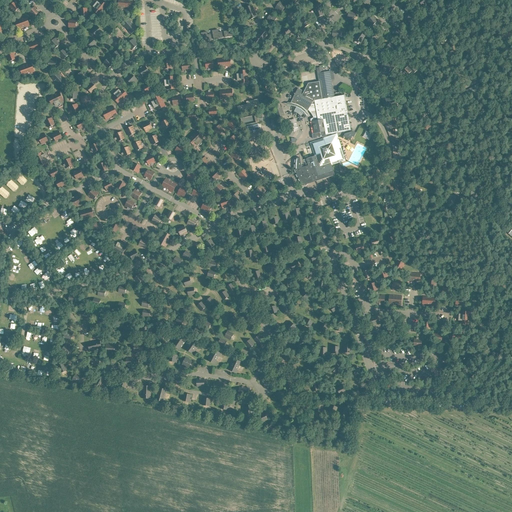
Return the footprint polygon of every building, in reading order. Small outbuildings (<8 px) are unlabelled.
[(9,7),(14,13),(20,7),(18,4),(19,3),(16,0),(9,7)] [(101,0),(99,3),(97,2),(96,3),(95,2),(94,3),(94,4),(94,5),(93,7),(95,8),(93,10),(100,16),(108,6),(101,0)] [(127,9),(131,9),(131,0),(119,0),(118,8),(122,9),(122,7),(127,8),(127,9)] [(375,5),(379,10),(385,6),(381,0),(375,5)] [(275,9),(281,13),(286,6),(280,2),(275,9)] [(315,14),(316,18),(325,15),(321,3),(312,6),(313,10),(314,9),(315,14)] [(244,9),(249,20),(258,16),(256,13),(254,9),(253,5),(244,9)] [(31,15),(34,18),(40,12),(38,10),(39,10),(38,8),(37,9),(35,6),(28,12),(31,15)] [(88,11),(87,8),(79,9),(80,13),(81,13),(81,16),(89,15),(88,11)] [(351,19),(354,20),(357,12),(353,11),(353,12),(350,10),(347,19),(351,20),(351,19)] [(266,22),(273,26),(277,18),(273,16),(274,15),(270,14),(266,22)] [(407,20),(415,22),(417,16),(409,14),(407,20)] [(370,24),(372,26),(379,21),(376,18),(375,18),(373,16),(367,22),(369,24),(370,24)] [(27,17),(15,21),(18,30),(21,29),(21,28),(26,26),(26,27),(30,25),(27,17)] [(299,23),(303,29),(311,24),(309,20),(308,21),(306,18),(299,23)] [(76,28),(77,20),(73,19),(72,20),(69,20),(68,28),(72,28),(72,27),(76,28)] [(128,32),(131,35),(138,28),(130,19),(122,25),(125,28),(125,27),(129,31),(128,32)] [(92,31),(98,37),(103,32),(97,25),(93,28),(94,29),(92,31)] [(280,33),(287,39),(293,33),(286,27),(284,30),(283,30),(280,33)] [(394,36),(400,40),(405,33),(399,29),(394,36)] [(253,40),(261,46),(269,35),(261,30),(259,33),(256,37),(256,36),(253,40)] [(355,38),(362,43),(365,40),(364,39),(366,36),(359,32),(357,35),(358,35),(355,38)] [(86,41),(93,49),(98,44),(92,37),(86,41)] [(55,49),(61,44),(59,42),(60,41),(59,40),(58,40),(56,38),(49,44),(51,47),(52,46),(55,49)] [(129,47),(132,51),(138,45),(135,42),(137,41),(134,38),(128,44),(130,46),(129,47)] [(40,49),(43,48),(40,40),(28,44),(31,52),(35,51),(34,50),(39,48),(40,49)] [(385,49),(390,54),(395,48),(390,43),(385,49)] [(62,57),(64,59),(70,54),(65,48),(58,54),(61,58),(62,57)] [(115,58),(117,61),(124,55),(121,52),(120,52),(118,50),(111,56),(114,58),(115,58)] [(8,58),(9,62),(18,59),(15,51),(6,55),(7,59),(8,58)] [(106,65),(109,68),(115,63),(112,60),(109,57),(103,63),(105,66),(106,65)] [(218,58),(219,68),(223,68),(223,67),(228,66),(228,67),(231,67),(231,57),(218,58)] [(48,68),(56,69),(57,59),(53,59),(53,60),(49,60),(48,68)] [(205,60),(206,69),(214,69),(213,59),(205,60)] [(389,72),(392,73),(397,65),(385,59),(381,67),(384,69),(383,70),(389,73),(389,72)] [(410,73),(412,76),(419,69),(411,60),(404,66),(406,68),(405,69),(409,74),(410,73)] [(163,65),(164,69),(172,68),(171,61),(162,62),(162,65),(163,65)] [(182,62),(183,72),(190,71),(190,61),(182,62)] [(20,67),(23,76),(27,74),(26,74),(31,72),(31,73),(35,72),(32,63),(20,67)] [(139,69),(143,77),(147,75),(147,76),(150,74),(145,65),(139,69)] [(345,95),(334,97),(331,79),(334,79),(332,71),(322,73),(321,67),(317,68),(319,82),(308,83),(304,92),(298,89),(291,103),(292,103),(297,105),(302,107),(306,110),(307,112),(308,110),(310,111),(312,114),(313,115),(314,118),(311,119),(311,122),(312,121),(314,133),(325,131),(326,135),(351,130),(345,95)] [(239,81),(240,84),(249,83),(248,70),(239,71),(239,74),(237,74),(238,81),(239,81)] [(51,78),(60,87),(67,81),(64,78),(60,75),(61,74),(58,71),(51,78)] [(79,80),(81,82),(88,77),(83,71),(75,77),(78,81),(79,80)] [(126,79),(132,85),(134,82),(135,83),(138,80),(131,73),(126,79)] [(167,87),(167,89),(177,88),(176,76),(166,77),(166,80),(164,80),(165,87),(167,87)] [(143,87),(147,94),(153,91),(149,82),(146,84),(146,85),(143,87)] [(469,95),(479,89),(478,88),(483,85),(481,82),(466,91),(469,95)] [(86,87),(92,94),(95,91),(95,92),(98,89),(92,83),(90,85),(89,84),(86,87)] [(113,97),(119,104),(129,96),(123,89),(121,91),(119,89),(114,94),(115,96),(113,97)] [(220,90),(220,100),(224,99),(224,98),(230,98),(230,99),(233,98),(233,89),(220,90)] [(210,100),(211,100),(214,100),(214,91),(206,91),(207,100),(210,100)] [(55,104),(56,106),(62,103),(61,101),(64,100),(60,92),(48,97),(52,106),(55,104)] [(186,95),(187,104),(192,103),(192,102),(195,102),(194,93),(191,94),(191,95),(186,95)] [(81,102),(89,105),(92,98),(82,94),(81,98),(82,99),(81,102)] [(156,107),(158,110),(166,106),(161,94),(152,99),(153,101),(152,102),(155,108),(156,107)] [(172,97),(173,106),(178,105),(181,104),(180,95),(176,96),(176,97),(172,97)] [(382,101),(384,110),(397,107),(396,98),(392,99),(391,98),(386,99),(386,101),(382,101)] [(237,106),(239,111),(260,107),(258,100),(246,102),(247,104),(237,106)] [(69,107),(72,115),(80,111),(78,107),(79,107),(78,103),(69,107)] [(279,104),(274,105),(276,111),(278,117),(281,116),(283,116),(283,114),(284,114),(282,107),(280,108),(279,104)] [(102,111),(106,120),(110,118),(109,118),(114,115),(114,116),(118,114),(113,106),(102,111)] [(209,109),(210,117),(217,116),(216,107),(212,107),(212,108),(209,109)] [(188,113),(189,122),(194,121),(194,120),(196,120),(196,111),(192,111),(192,113),(188,113)] [(47,124),(48,128),(56,124),(53,117),(44,121),(46,125),(47,124)] [(230,127),(232,130),(239,124),(236,121),(235,121),(233,118),(226,125),(229,128),(230,127)] [(76,122),(79,130),(83,128),(83,129),(87,127),(83,119),(79,121),(76,122)] [(160,123),(164,130),(172,125),(171,122),(170,122),(168,119),(160,123)] [(143,125),(146,133),(150,131),(150,130),(153,128),(149,120),(145,122),(145,124),(143,125)] [(218,133),(220,135),(226,129),(223,126),(223,127),(220,124),(214,130),(217,134),(218,133)] [(127,133),(129,136),(137,132),(133,126),(125,130),(127,133)] [(52,135),(56,143),(61,141),(60,140),(63,138),(59,131),(55,132),(56,133),(52,135)] [(114,135),(117,142),(125,139),(124,135),(125,135),(123,131),(114,135)] [(188,140),(194,146),(197,144),(198,146),(203,141),(202,140),(204,137),(197,131),(188,140)] [(344,136),(351,140),(353,136),(354,137),(356,133),(353,131),(345,134),(344,136)] [(39,137),(42,145),(46,143),(46,142),(49,141),(45,133),(41,135),(42,136),(39,137)] [(232,143),(235,145),(241,139),(238,136),(237,137),(235,134),(229,140),(232,143)] [(331,176),(334,176),(335,175),(332,166),(332,165),(345,160),(337,134),(310,142),(314,156),(304,159),(306,165),(308,165),(309,166),(302,168),(302,166),(301,158),(297,158),(296,162),(295,165),(296,168),(296,172),(297,175),(299,178),(301,181),(302,182),(304,180),(304,181),(305,181),(306,181),(306,182),(315,179),(316,181),(331,176)] [(151,142),(153,145),(161,141),(159,137),(158,138),(156,135),(149,138),(150,142),(151,142)] [(135,148),(137,151),(144,147),(141,140),(132,144),(134,148),(135,148)] [(90,146),(93,153),(101,150),(99,146),(100,145),(99,142),(90,146)] [(175,152),(181,156),(186,148),(179,144),(175,152)] [(121,150),(124,157),(132,154),(130,150),(131,150),(130,146),(121,150)] [(234,158),(236,160),(242,155),(237,149),(230,155),(233,158),(234,158)] [(34,156),(40,167),(48,163),(47,161),(48,160),(45,154),(44,154),(43,152),(34,156)] [(145,158),(149,166),(156,162),(152,154),(148,156),(148,157),(145,158)] [(200,162),(205,167),(211,162),(205,156),(200,162)] [(62,162),(66,169),(74,165),(72,161),(73,161),(71,157),(62,162)] [(99,169),(101,172),(109,169),(107,165),(108,164),(107,161),(98,165),(100,168),(99,169)] [(131,169),(138,173),(140,170),(141,166),(134,162),(132,166),(133,166),(131,169)] [(49,171),(53,178),(56,177),(56,178),(60,176),(56,167),(49,171)] [(73,172),(77,180),(80,178),(81,179),(84,177),(80,169),(78,171),(77,170),(73,172)] [(144,177),(151,181),(155,172),(152,170),(151,171),(148,169),(144,177)] [(210,175),(216,181),(220,178),(219,177),(221,175),(215,169),(213,171),(213,172),(210,175)] [(242,178),(244,180),(251,174),(247,171),(247,172),(244,169),(238,175),(241,179),(242,178)] [(190,180),(193,182),(198,175),(194,173),(193,173),(190,172),(186,179),(189,181),(190,180)] [(56,181),(59,189),(63,187),(63,186),(66,185),(62,177),(59,179),(59,180),(56,181)] [(169,191),(172,193),(177,184),(166,178),(161,186),(165,188),(170,190),(169,191)] [(103,184),(107,192),(114,188),(110,179),(106,181),(106,182),(103,184)] [(115,187),(123,191),(125,187),(126,188),(127,184),(120,180),(118,183),(117,183),(115,187)] [(216,191),(218,193),(225,187),(219,181),(212,188),(215,191),(216,191)] [(255,191),(260,197),(266,190),(264,188),(265,187),(262,184),(255,191)] [(181,195),(184,197),(188,190),(185,188),(184,189),(181,187),(177,194),(181,196),(181,195)] [(195,196),(199,197),(202,190),(199,188),(199,189),(196,187),(191,195),(195,196)] [(91,198),(94,200),(100,194),(93,188),(87,196),(91,199),(91,198)] [(134,199),(137,201),(142,192),(135,188),(131,196),(134,198),(134,199)] [(235,200),(237,203),(244,197),(238,191),(231,198),(234,201),(235,200)] [(456,198),(456,197),(451,195),(449,195),(446,201),(452,203),(451,204),(452,204),(453,204),(454,202),(456,198)] [(71,199),(74,207),(77,206),(78,206),(82,205),(78,196),(71,199)] [(154,204),(162,208),(164,204),(163,204),(164,201),(157,197),(155,201),(156,201),(154,204)] [(220,201),(223,209),(230,206),(227,197),(223,198),(223,200),(220,201)] [(125,207),(131,211),(136,203),(132,201),(133,200),(129,199),(125,207)] [(201,210),(207,213),(212,204),(209,202),(209,203),(205,201),(201,210)] [(80,211),(82,220),(86,219),(91,217),(91,218),(94,217),(92,208),(80,211)] [(300,211),(299,208),(291,210),(292,213),(293,213),(294,216),(302,214),(301,211),(300,211)] [(166,217),(174,221),(176,217),(175,217),(177,214),(169,210),(167,213),(168,214),(166,217)] [(282,217),(283,221),(291,219),(290,215),(289,215),(288,212),(281,214),(281,217),(282,217)] [(155,223),(158,225),(163,217),(159,215),(159,216),(156,214),(151,222),(155,224),(155,223)] [(191,226),(194,228),(198,220),(192,216),(187,225),(190,227),(191,226)] [(272,221),(273,225),(280,223),(279,219),(278,219),(278,216),(270,218),(271,221),(272,221)] [(269,227),(268,224),(267,224),(266,221),(258,223),(259,226),(260,226),(261,229),(269,227)] [(96,231),(99,233),(104,225),(97,222),(92,230),(96,232),(96,231)] [(109,230),(116,233),(118,230),(119,230),(121,227),(112,223),(109,230)] [(178,229),(181,237),(188,234),(184,225),(180,226),(181,228),(178,229)] [(248,230),(249,233),(257,231),(256,228),(255,228),(254,225),(246,227),(247,230),(248,230)] [(245,236),(244,232),(243,233),(242,229),(235,231),(235,235),(236,234),(237,238),(245,236)] [(158,243),(166,247),(168,244),(167,244),(169,239),(170,240),(172,236),(164,232),(158,243)] [(313,233),(305,235),(306,238),(307,238),(307,241),(315,239),(315,236),(314,236),(313,233)] [(295,241),(296,245),(304,243),(303,239),(302,240),(301,236),(293,238),(294,242),(295,241)] [(371,240),(373,248),(378,247),(377,246),(380,245),(378,236),(374,238),(374,239),(371,240)] [(386,239),(389,246),(397,243),(395,236),(386,239)] [(142,247),(145,249),(149,241),(146,239),(145,240),(142,238),(138,246),(142,248),(142,247)] [(215,245),(211,239),(205,243),(209,249),(215,245)] [(282,240),(284,247),(291,245),(290,239),(282,240)] [(272,243),(274,250),(282,248),(280,241),(272,243)] [(110,251),(121,257),(126,248),(124,247),(124,245),(118,242),(117,244),(115,242),(110,251)] [(355,245),(358,253),(365,251),(362,242),(358,243),(359,244),(355,245)] [(262,246),(263,253),(270,252),(269,245),(262,246)] [(130,253),(133,261),(140,258),(136,249),(132,251),(132,252),(130,253)] [(188,261),(192,255),(186,251),(182,257),(188,261)] [(311,255),(313,263),(318,262),(317,261),(320,260),(318,252),(314,253),(315,254),(311,255)] [(172,262),(178,266),(182,260),(176,256),(172,262)] [(207,267),(215,269),(217,262),(209,260),(207,267)] [(394,267),(401,270),(403,267),(404,268),(406,264),(397,260),(394,267)] [(163,261),(159,267),(165,271),(169,265),(163,261)] [(291,264),(294,272),(298,270),(298,269),(301,268),(297,261),(294,262),(294,263),(291,264)] [(266,267),(268,273),(275,271),(273,264),(266,267)] [(380,276),(381,279),(389,276),(388,272),(387,273),(386,269),(378,272),(379,276),(380,276)] [(207,277),(214,279),(216,272),(209,270),(207,277)] [(252,273),(255,279),(262,276),(260,270),(252,273)] [(304,275),(310,280),(315,275),(309,270),(304,275)] [(364,276),(365,280),(373,277),(371,272),(370,273),(369,270),(361,272),(362,276),(364,276)] [(416,283),(420,283),(421,273),(408,272),(407,282),(411,282),(411,281),(417,282),(416,283)] [(144,280),(139,274),(134,278),(138,284),(144,280)] [(183,280),(185,287),(192,284),(190,277),(183,280)] [(318,286),(326,287),(327,284),(326,284),(327,280),(318,279),(317,283),(318,283),(318,286)] [(427,287),(436,288),(437,283),(435,283),(435,280),(427,279),(426,283),(428,283),(427,287)] [(284,281),(285,289),(292,287),(291,280),(284,281)] [(393,290),(397,290),(400,290),(401,281),(397,281),(397,282),(393,282),(393,290)] [(367,285),(370,292),(378,289),(377,286),(378,286),(377,282),(367,285)] [(226,287),(230,293),(237,289),(233,283),(226,287)] [(125,294),(127,287),(120,285),(118,292),(125,294)] [(187,288),(188,296),(195,295),(194,287),(187,288)] [(104,297),(106,290),(99,289),(98,295),(104,297)] [(220,294),(224,300),(230,296),(226,290),(220,294)] [(300,295),(306,301),(309,299),(308,298),(311,296),(305,290),(302,292),(303,293),(300,295)] [(68,301),(75,302),(77,296),(70,294),(68,301)] [(376,304),(384,305),(385,295),(381,294),(381,296),(377,295),(376,304)] [(398,305),(401,305),(402,296),(390,295),(389,304),(392,304),(398,304),(398,305)] [(431,306),(435,306),(436,297),(423,296),(422,305),(426,306),(426,305),(431,305),(431,306)] [(205,302),(210,307),(216,302),(211,297),(205,302)] [(99,306),(101,300),(94,298),(92,304),(99,306)] [(141,306),(148,308),(150,301),(143,299),(141,306)] [(197,306),(201,311),(207,306),(202,301),(197,306)] [(117,309),(125,310),(126,303),(119,302),(117,309)] [(330,307),(334,313),(337,312),(337,311),(340,309),(336,303),(333,305),(330,307)] [(282,310),(283,314),(291,311),(290,307),(289,307),(288,304),(280,307),(281,310),(282,310)] [(270,312),(272,315),(279,312),(278,308),(277,308),(276,305),(268,308),(270,312)] [(181,315),(188,318),(191,311),(183,308),(181,315)] [(143,316),(149,317),(151,310),(144,309),(143,316)] [(241,315),(245,321),(251,317),(247,311),(241,315)] [(460,324),(469,324),(470,311),(461,311),(461,314),(459,314),(458,321),(460,321),(460,324)] [(81,319),(88,323),(92,314),(89,313),(88,313),(85,312),(81,319)] [(370,327),(371,329),(378,326),(378,325),(380,324),(377,315),(365,319),(368,328),(370,327)] [(175,321),(181,326),(185,320),(179,316),(175,321)] [(229,321),(233,326),(239,321),(235,316),(229,321)] [(95,322),(100,329),(106,325),(101,317),(98,319),(98,320),(95,322)] [(303,324),(311,328),(313,325),(312,324),(313,322),(306,318),(304,321),(305,321),(303,324)] [(202,326),(209,330),(213,323),(206,319),(202,326)] [(120,332),(128,337),(134,326),(126,321),(125,324),(125,325),(123,329),(122,328),(120,332)] [(286,327),(292,333),(295,330),(295,329),(297,327),(290,321),(288,323),(289,324),(286,327)] [(422,329),(431,330),(432,325),(431,325),(431,322),(422,321),(422,325),(423,325),(422,329)] [(141,331),(150,333),(151,325),(142,323),(141,327),(142,327),(141,331)] [(319,329),(326,332),(329,326),(321,323),(319,329)] [(335,330),(342,332),(344,325),(336,323),(335,330)] [(194,332),(200,335),(203,330),(197,326),(194,332)] [(385,333),(393,334),(394,331),(394,330),(394,329),(394,327),(384,326),(384,330),(385,330),(385,333)] [(68,338),(71,340),(74,332),(67,329),(63,337),(67,339),(68,338)] [(224,337),(230,340),(234,334),(228,331),(224,337)] [(434,342),(442,343),(443,333),(439,333),(439,332),(437,332),(437,333),(435,333),(434,342)] [(452,340),(460,341),(461,333),(453,332),(452,340)] [(172,345),(180,350),(187,340),(179,334),(176,338),(177,339),(175,342),(174,342),(172,345)] [(254,340),(258,345),(264,340),(260,335),(254,340)] [(401,347),(404,347),(405,337),(402,337),(402,336),(400,336),(400,337),(397,337),(397,345),(401,346),(401,347)] [(417,348),(421,348),(422,339),(419,338),(417,337),(417,338),(414,338),(414,347),(418,347),(417,348)] [(218,344),(223,348),(227,341),(221,338),(218,344)] [(87,343),(90,352),(102,349),(100,339),(96,340),(96,341),(91,342),(87,343)] [(185,349),(193,354),(195,351),(194,351),(198,347),(200,345),(192,339),(185,349)] [(245,344),(250,349),(255,344),(251,339),(245,344)] [(295,343),(299,351),(303,348),(305,346),(301,339),(298,340),(299,341),(295,343)] [(145,350),(152,352),(155,344),(151,342),(151,344),(147,343),(145,350)] [(115,354),(118,354),(119,344),(106,343),(105,353),(109,353),(115,353),(115,354)] [(65,353),(67,355),(72,349),(66,344),(60,351),(64,354),(65,353)] [(134,353),(141,354),(143,345),(139,344),(139,345),(135,345),(134,353)] [(207,360),(216,364),(217,361),(219,356),(220,356),(221,354),(212,349),(207,360)] [(168,361),(177,363),(178,355),(169,353),(168,357),(169,357),(168,361)] [(92,365),(100,366),(101,357),(97,356),(97,357),(93,357),(92,365)] [(126,367),(130,367),(130,366),(134,366),(134,367),(139,367),(139,357),(126,357),(126,367)] [(144,365),(151,367),(155,358),(151,357),(151,358),(147,357),(144,365)] [(182,365),(188,369),(192,361),(189,359),(190,358),(186,357),(182,365)] [(228,370),(237,374),(238,371),(238,370),(240,365),(241,366),(242,362),(233,358),(228,370)] [(305,362),(307,369),(315,367),(313,360),(305,362)] [(59,369),(60,373),(68,370),(65,363),(57,367),(58,370),(59,369)] [(289,367),(293,374),(300,370),(297,363),(289,367)] [(330,368),(337,375),(342,370),(336,363),(330,368)] [(271,369),(276,375),(282,370),(277,364),(271,369)] [(352,372),(359,375),(361,371),(360,371),(361,368),(353,365),(352,369),(353,369),(352,372)] [(76,382),(79,384),(83,378),(77,374),(72,381),(75,383),(76,382)] [(93,386),(101,390),(103,387),(102,386),(105,382),(107,379),(99,374),(93,386)] [(201,387),(201,388),(205,388),(204,378),(197,379),(197,387),(201,387)] [(283,385),(287,390),(293,385),(289,380),(283,385)] [(119,389),(127,391),(129,383),(119,381),(118,385),(119,385),(119,389)] [(221,391),(225,391),(224,381),(217,382),(217,391),(221,391)] [(300,386),(302,393),(309,391),(307,383),(300,386)] [(311,386),(313,392),(320,390),(318,384),(311,386)] [(337,389),(340,396),(344,394),(343,394),(347,392),(343,384),(340,386),(340,387),(337,389)] [(142,398),(152,399),(152,386),(143,386),(143,390),(143,395),(142,395),(142,398)] [(238,395),(247,396),(247,387),(239,386),(238,395)] [(359,390),(362,398),(366,396),(370,394),(366,386),(362,388),(362,389),(359,390)] [(155,400),(164,402),(165,398),(166,393),(167,394),(168,390),(158,387),(155,400)] [(278,398),(280,401),(287,396),(284,392),(282,390),(275,395),(277,398),(278,398)] [(183,401),(191,402),(192,395),(183,393),(182,397),(183,397),(183,401)] [(203,405),(211,406),(212,399),(203,398),(202,402),(203,402),(203,405)] [(220,409),(229,410),(230,403),(220,402),(220,406),(221,406),(220,409)] [(315,412),(323,413),(324,409),(323,409),(323,406),(315,405),(315,408),(315,412)] [(328,411),(336,414),(338,411),(337,410),(338,408),(330,405),(329,408),(328,411)] [(342,413),(350,417),(352,413),(351,412),(352,409),(344,406),(343,409),(344,410),(342,413)] [(244,416),(244,420),(254,420),(254,407),(244,407),(244,411),(245,411),(245,416),(244,416)] [(258,416),(261,424),(265,422),(265,421),(268,420),(265,413),(261,414),(262,415),(258,416)] [(276,425),(284,429),(286,425),(285,425),(286,421),(278,418),(277,422),(278,423),(276,425)] [(301,431),(303,433),(308,426),(305,424),(304,425),(301,423),(296,430),(300,432),(301,431)] [(323,436),(326,438),(329,430),(325,428),(325,429),(321,428),(318,436),(322,437),(323,436)] [(340,437),(342,440),(349,436),(347,433),(346,433),(344,430),(337,435),(340,438),(340,437)]
